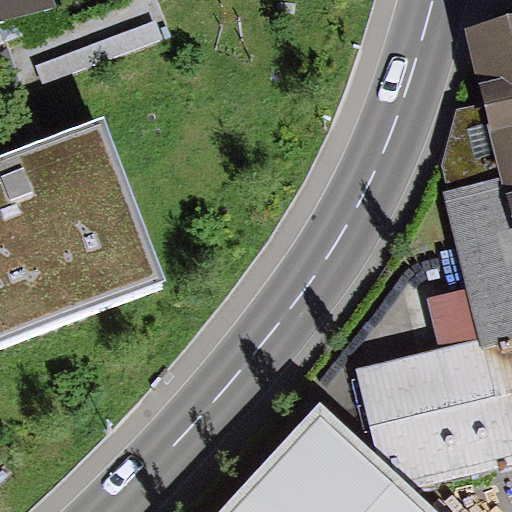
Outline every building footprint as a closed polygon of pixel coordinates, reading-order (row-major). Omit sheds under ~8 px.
[(55,0),(0,0),(0,22),(12,19),(56,3),(55,0)] [(155,23),(37,64),(44,82),(161,41),(155,23)] [(511,28),(471,36),(488,113),(460,121),(452,165),(460,199),(448,204),(486,351),(370,377),(400,492),(511,466),(511,28)] [(4,177),(0,178),(0,349),(157,289),(100,141),(4,177)] [(412,511),(316,424),(234,511),(412,511)]
